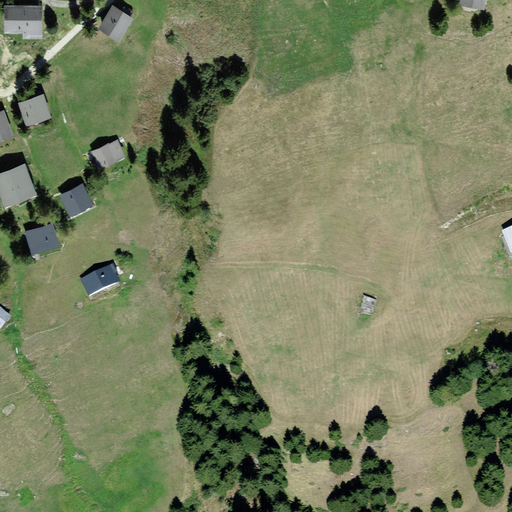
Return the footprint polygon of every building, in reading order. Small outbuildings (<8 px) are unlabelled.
[(484,0),(459,0),(459,3),(482,9),(484,0)] [(42,5),(4,6),(5,31),(22,31),(23,38),(42,37),(42,5)] [(132,18),(112,6),(99,28),(119,40),(132,18)] [(15,71),(11,66),(0,75),(0,77),(6,85),(34,62),(31,58),(15,71)] [(43,94),(19,103),(27,125),(51,117),(43,94)] [(0,140),(13,136),(3,111),(0,111),(0,140)] [(117,140),(92,151),(100,168),(124,157),(117,140)] [(35,194),(24,164),(0,173),(0,192),(5,206),(35,194)] [(81,184),(60,195),(70,215),(92,205),(81,184)] [(53,223),(26,231),(33,254),(60,246),(53,223)] [(511,229),(502,233),(511,259),(511,258),(511,229)] [(113,266),(82,281),(90,298),(117,284),(113,276),(117,273),(113,266)] [(376,299),(363,296),(361,306),(374,309),(376,299)] [(11,320),(0,309),(0,330),(0,331),(11,320)]
